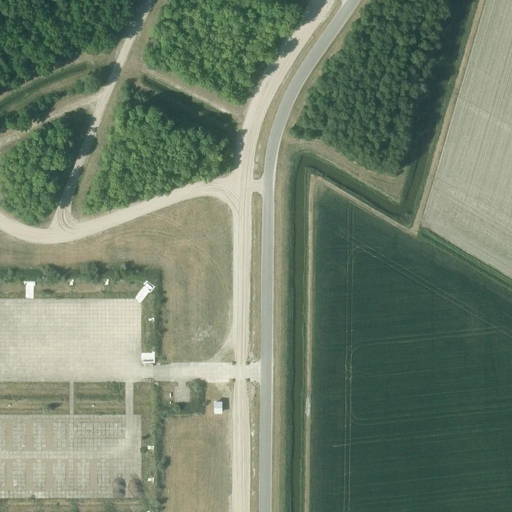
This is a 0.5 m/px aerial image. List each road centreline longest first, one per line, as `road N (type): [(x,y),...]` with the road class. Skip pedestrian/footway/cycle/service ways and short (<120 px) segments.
road 1 (track): [(238,511),(240,179),(265,94),(322,0)]
road 2 (track): [(240,179),(60,236),(29,237),(0,222)]
road 3 (track): [(60,236),(68,191),(147,0)]
road 4 (unknown): [(0,142),(110,80)]
